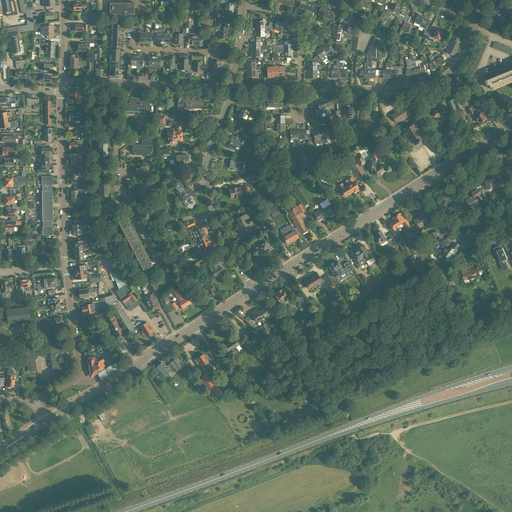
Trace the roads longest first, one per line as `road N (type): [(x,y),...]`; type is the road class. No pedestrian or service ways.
road 1 (primary): [(124,511),(322,438)]
road 2 (primary): [(511,368),(322,438)]
road 3 (residential): [(475,21),(457,64),(431,84),(311,89)]
road 4 (primary): [(322,438),(511,382)]
road 5 (residential): [(497,134),(505,210),(471,235),(462,236),(416,186)]
road 6 (tertiary): [(253,290),(416,186)]
road 7 (residential): [(65,265),(60,92)]
road 8 (residential): [(32,403),(79,372),(65,265)]
road 9 (residential): [(124,83),(125,53),(133,47),(238,49)]
road 10 (residential): [(213,213),(206,170),(230,88)]
road 11 (tertiary): [(153,354),(47,421)]
road 12 (track): [(511,402),(391,433)]
